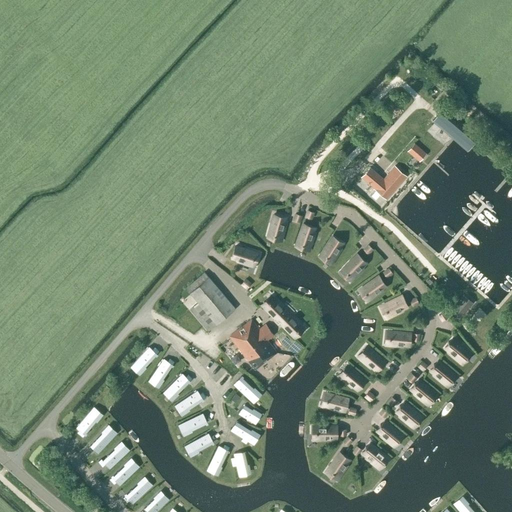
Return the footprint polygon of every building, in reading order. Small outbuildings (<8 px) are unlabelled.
[(464,129),(440,109),(431,120),(454,140),(466,150),(475,139),(464,129)] [(419,161),(426,153),(414,143),(407,151),(419,161)] [(406,176),(395,166),(384,178),(369,166),(360,177),(386,199),(406,176)] [(273,215),(268,234),(274,235),(273,236),(275,237),(275,236),(282,238),(285,225),(284,224),(286,218),(273,215)] [(303,224),(297,243),(302,245),(302,246),(304,246),(304,245),(311,247),(315,235),(313,234),(315,228),(303,224)] [(343,243),(332,236),(321,252),(326,255),(325,256),(327,257),(328,256),(333,260),(340,249),(339,248),(343,243)] [(373,249),(368,245),(364,249),(368,254),(373,249)] [(235,246),(232,258),(250,264),(252,258),(253,259),(254,257),(252,257),(255,250),(242,246),(242,248),(235,246)] [(366,263),(357,254),(343,268),(347,272),(346,273),(348,274),(348,273),(353,278),(363,268),(361,267),(366,263)] [(392,273),(388,268),(383,272),(387,277),(392,273)] [(194,309),(210,328),(234,308),(209,277),(208,277),(204,272),(185,287),(189,293),(199,305),(194,309)] [(386,286),(378,276),(362,287),(366,292),(365,292),(366,294),(367,293),(371,299),(381,291),(380,290),(386,286)] [(245,279),(241,283),(246,288),(250,283),(245,279)] [(460,317),(475,300),(466,292),(451,309),(460,317)] [(306,322),(269,293),(260,304),(298,333),(306,322)] [(407,307),(402,296),(384,304),(386,309),(385,309),(386,311),(387,310),(390,317),(402,311),(401,310),(407,307)] [(418,303),(416,298),(410,300),(412,306),(418,303)] [(444,312),(439,315),(442,320),(447,317),(444,312)] [(255,369),(276,352),(267,340),(274,335),(265,323),(258,329),(251,319),(229,336),(255,369)] [(410,333),(391,331),(390,337),(389,336),(389,338),(390,338),(389,345),(402,347),(403,345),(409,346),(410,333)] [(148,352),(144,349),(126,370),(127,370),(131,365),(138,372),(152,356),(154,353),(150,350),(148,352)] [(385,361),(370,349),(366,353),(365,352),(364,354),(365,354),(361,360),(371,368),(372,367),(376,371),(385,361)] [(473,366),(458,353),(455,357),(454,357),(453,358),(454,359),(450,363),(455,367),(454,368),(464,376),(469,371),(470,372),(471,370),(470,370),(473,366)] [(160,382),(172,365),(172,364),(174,362),(169,359),(168,361),(163,359),(148,381),(152,376),(160,382)] [(422,362),(418,366),(423,371),(427,366),(422,362)] [(365,380),(350,368),(347,372),(346,371),(345,373),(346,373),(341,379),(351,387),(352,386),(357,390),(365,380)] [(458,383),(443,370),(439,374),(438,374),(437,375),(438,376),(435,380),(440,384),(439,385),(449,393),(453,388),(454,389),(455,387),(454,387),(458,383)] [(175,396),(189,381),(182,373),(163,393),(167,389),(175,396)] [(416,378),(411,374),(407,379),(412,383),(416,378)] [(256,391),(241,377),(234,384),(253,403),(249,399),(256,391)] [(433,392),(418,380),(415,384),(414,383),(413,384),(414,385),(410,389),(415,393),(414,394),(424,403),(429,398),(430,398),(431,397),(430,396),(433,392)] [(196,388),(174,404),(180,413),(203,398),(196,388)] [(348,399),(329,394),(328,399),(326,399),(326,400),(327,401),(325,407),(338,411),(338,409),(345,411),(348,399)] [(392,398),(387,403),(392,407),(396,402),(392,398)] [(243,402),(237,411),(254,421),(260,412),(252,406),(251,407),(243,402)] [(78,426),(87,433),(103,416),(93,407),(86,415),(87,415),(78,426)] [(383,409),(378,414),(383,417),(387,412),(383,409)] [(210,425),(204,416),(181,429),(181,430),(186,427),(191,436),(210,425)] [(418,429),(403,416),(400,420),(399,420),(398,421),(398,422),(395,426),(400,430),(399,431),(409,439),(414,434),(414,435),(416,434),(415,433),(418,429)] [(235,418),(230,428),(253,442),(259,432),(251,426),(250,427),(235,418)] [(336,426),(317,426),(317,431),(316,431),(316,433),(317,433),(317,440),(330,440),(330,439),(337,439),(336,426)] [(85,445),(94,454),(110,437),(101,428),(94,435),(95,436),(85,445)] [(404,445),(389,432),(386,436),(385,436),(384,437),(385,438),(381,442),(386,446),(385,447),(395,455),(400,450),(401,451),(402,450),(401,449),(404,445)] [(195,453),(213,442),(208,433),(184,446),(184,447),(190,444),(195,453)] [(352,441),(347,437),(343,441),(347,445),(352,441)] [(99,460),(107,468),(124,451),(114,442),(107,450),(108,451),(99,460)] [(217,443),(206,468),(216,473),(221,464),(219,463),(227,447),(217,443)] [(385,456),(370,443),(366,447),(365,447),(364,448),(365,449),(362,453),(367,457),(366,458),(376,466),(380,461),(381,462),(382,460),(381,460),(385,456)] [(232,451),(238,474),(250,471),(247,461),(246,461),(243,448),(232,451)] [(347,458),(336,451),(325,467),(330,470),(329,471),(330,472),(331,471),(337,475),(344,464),(343,463),(347,458)] [(127,463),(112,477),(119,485),(139,466),(135,470),(127,463)] [(141,481),(125,496),(123,498),(127,502),(129,500),(132,503),(153,485),(152,485),(148,489),(141,481)] [(143,505),(149,511),(151,511),(168,497),(159,487),(151,494),(152,495),(143,505)] [(478,511),(464,495),(456,501),(452,497),(465,511),(478,511)]
